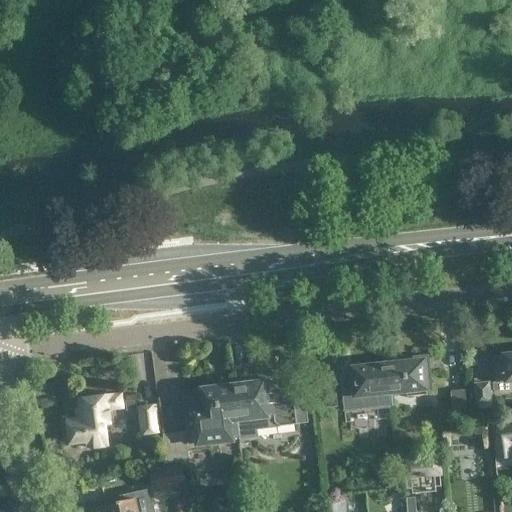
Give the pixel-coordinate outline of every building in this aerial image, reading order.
[(511,381),(511,355),(506,357),(507,367),(498,367),(499,383),(511,381)] [(390,366),(393,394),(408,392),(408,399),(428,396),(433,390),(433,385),(427,381),(425,362),(390,366)] [(378,396),(393,394),(390,366),(354,370),(355,379),(342,380),(346,412),(379,409),(378,396)] [(248,385),(248,381),(234,383),(241,436),(257,434),(257,430),(310,424),(307,400),(285,403),(284,393),(280,390),(274,391),(273,382),(248,385)] [(321,409),(338,408),(336,381),(318,383),(321,409)] [(241,440),(241,436),(234,383),(221,384),(222,388),(197,391),(198,399),(192,400),(188,405),(193,446),(241,440)] [(480,404),(492,403),(490,384),(478,385),(480,404)] [(455,412),(466,410),(464,391),(453,392),(455,412)] [(108,410),(122,408),(121,397),(81,401),(83,421),(69,423),(71,443),(89,441),(89,448),(107,446),(105,425),(110,424),(108,410)] [(156,408),(140,409),(141,421),(143,436),(159,435),(156,408)] [(167,465),(190,462),(187,434),(164,436),(167,465)] [(188,487),(184,465),(152,470),(156,492),(188,487)] [(123,496),(124,502),(92,508),(93,511),(139,511),(139,509),(150,507),(147,491),(123,496)]
